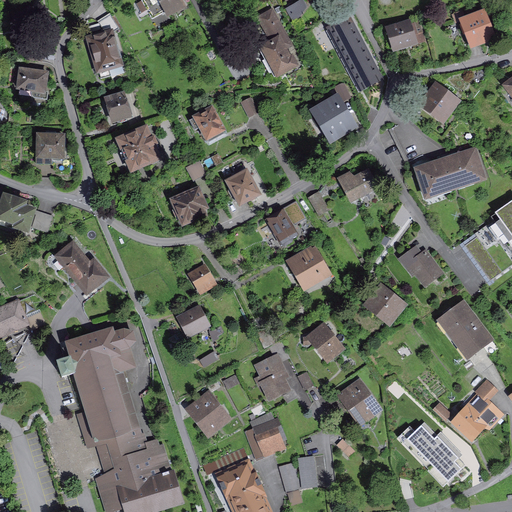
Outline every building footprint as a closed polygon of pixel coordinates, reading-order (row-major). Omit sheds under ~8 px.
[(182,0),(145,0),(142,2),(152,19),(165,12),(169,20),(187,9),(182,0)] [(271,11),(257,19),(271,44),(261,50),(278,80),(299,69),(289,50),(292,48),(271,11)] [(483,11),(459,20),(469,45),(493,36),(483,11)] [(410,19),(385,27),(393,52),(418,45),(410,19)] [(116,31),(87,38),(97,77),(125,70),(116,31)] [(361,38),(338,48),(350,75),(373,65),(361,38)] [(50,75),(20,72),(19,93),(34,92),(34,98),(47,100),(50,75)] [(511,80),(503,88),(511,98),(511,80)] [(438,84),(421,111),(447,129),(465,102),(438,84)] [(127,95),(106,101),(115,127),(136,120),(127,95)] [(340,98),(313,114),(335,150),(363,134),(340,98)] [(252,99),(240,105),(249,121),(260,116),(252,99)] [(216,109),(196,119),(209,145),(229,135),(216,109)] [(151,129),(120,143),(136,177),(166,162),(151,129)] [(68,137),(40,137),(40,163),(68,164),(68,137)] [(479,150),(417,170),(428,203),(490,183),(479,150)] [(353,174),(340,182),(354,207),(382,191),(372,172),(357,180),(353,174)] [(251,173),(230,184),(243,209),(265,198),(251,173)] [(198,189),(172,200),(183,225),(205,215),(201,206),(205,204),(198,189)] [(320,194),(309,200),(319,220),(331,214),(320,194)] [(32,204),(4,197),(0,211),(0,225),(36,235),(38,231),(48,233),(52,217),(40,214),(41,211),(31,208),(32,204)] [(296,204),(268,220),(285,248),(301,238),(294,227),(306,220),(296,204)] [(511,209),(464,245),(492,283),(511,268),(511,209)] [(72,245),(57,257),(87,293),(95,286),(106,277),(94,262),(89,265),(72,245)] [(317,247),(289,263),(307,294),(334,278),(317,247)] [(419,250),(401,263),(414,282),(420,277),(429,290),(448,277),(430,253),(424,257),(419,250)] [(204,266),(190,275),(201,293),(210,288),(208,284),(213,281),(204,266)] [(382,285),(365,307),(393,328),(410,307),(382,285)] [(20,301),(0,309),(0,340),(31,327),(20,301)] [(464,301),(438,321),(472,364),(498,344),(464,301)] [(198,308),(179,318),(188,336),(208,326),(198,308)] [(326,326),(310,340),(331,364),(347,350),(326,326)] [(121,436),(130,431),(135,428),(138,426),(121,371),(135,366),(129,348),(135,341),(133,332),(123,330),(119,332),(114,333),(112,329),(66,343),(69,351),(71,359),(57,363),(62,378),(68,375),(75,373),(87,412),(82,414),(83,419),(91,443),(100,440),(107,439),(113,438),(121,436)] [(214,353),(201,360),(204,367),(218,359),(214,353)] [(279,357),(256,369),(262,379),(257,381),(270,405),(294,393),(288,381),(290,380),(279,357)] [(309,371),(299,375),(305,388),(315,384),(309,371)] [(479,397),(453,424),(474,445),(503,415),(490,402),(499,392),(486,380),(474,392),(479,397)] [(359,381),(339,397),(363,427),(383,411),(359,381)] [(199,404),(192,410),(209,431),(225,418),(207,395),(198,402),(199,404)] [(276,420),(246,433),(256,460),(287,450),(276,420)] [(409,426),(398,437),(429,470),(428,471),(443,486),(466,465),(459,458),(462,455),(441,433),(437,436),(424,422),(414,431),(409,426)] [(132,437),(130,431),(121,436),(113,438),(107,439),(109,446),(97,449),(103,468),(101,473),(102,476),(97,479),(107,511),(110,511),(124,508),(125,511),(149,511),(183,502),(174,472),(171,473),(162,445),(148,450),(143,434),(132,437)] [(299,460),(302,489),(326,487),(323,458),(299,460)] [(273,511),(251,460),(214,476),(229,511),(273,511)] [(294,464),(278,468),(288,494),(302,489),(294,464)]
